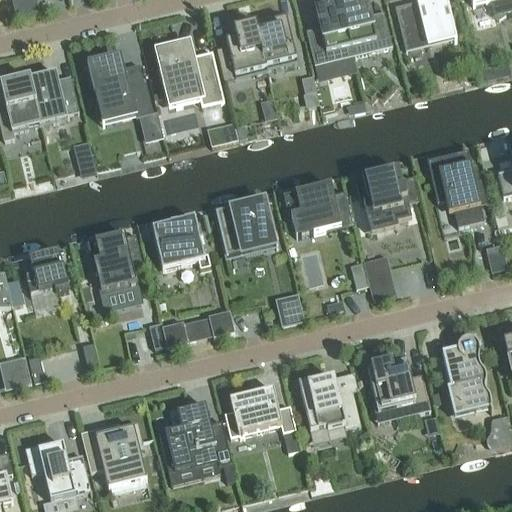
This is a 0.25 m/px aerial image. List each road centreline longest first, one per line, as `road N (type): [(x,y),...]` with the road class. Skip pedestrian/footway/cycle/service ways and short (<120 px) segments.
road 1 (residential): [(511,295),(0,419)]
road 2 (residential): [(0,46),(187,0)]
